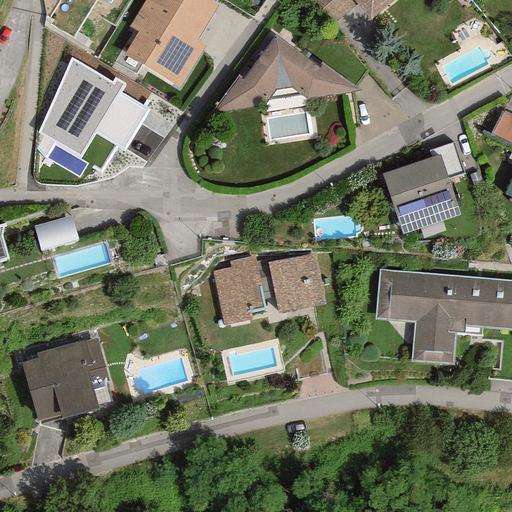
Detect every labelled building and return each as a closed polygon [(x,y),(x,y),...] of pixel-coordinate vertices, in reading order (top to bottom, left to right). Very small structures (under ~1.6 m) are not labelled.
[(217,6),(206,0),(145,0),(129,27),(137,32),(124,55),(179,88),(204,46),(196,41),(217,6)] [(394,0),(313,0),(333,25),(357,4),(370,20),(394,0)] [(275,36),(242,80),(238,77),(213,112),(264,106),(274,90),(291,88),(305,100),(359,90),(322,64),(318,68),(275,36)] [(94,134),(123,84),(115,79),(112,83),(71,57),(38,133),(79,158),(94,134)] [(511,114),(502,110),(488,137),(511,149),(511,174),(502,193),(511,198),(511,114)] [(440,155),(448,180),(463,174),(453,144),(429,152),(431,158),(440,155)] [(431,158),(381,174),(402,235),(460,215),(448,180),(440,155),(431,158)] [(70,216),(33,227),(40,251),(78,240),(70,216)] [(0,260),(8,258),(2,236),(4,224),(0,224),(0,260)] [(275,298),(278,314),(325,305),(314,253),(269,263),(267,263),(275,298)] [(255,263),(254,257),(228,262),(230,269),(212,272),(223,327),(252,321),(250,311),(265,308),(263,300),(255,263)] [(268,260),(255,263),(263,300),(275,298),(267,263),(269,263),(268,260)] [(415,322),(412,363),(453,366),(456,334),(482,336),(482,329),(511,330),(511,281),(380,271),(376,319),(415,322)] [(61,420),(98,409),(90,382),(107,377),(96,338),(85,341),(84,340),(36,354),(37,359),(21,363),(37,421),(40,420),(41,423),(61,418),(61,420)]
